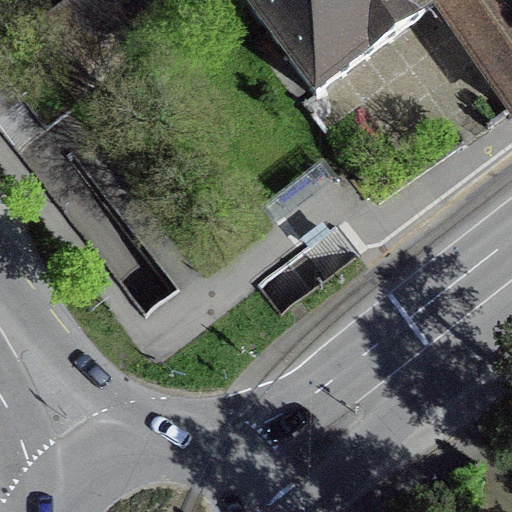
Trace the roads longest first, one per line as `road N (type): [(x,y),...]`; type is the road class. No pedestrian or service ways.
road 1 (primary): [(256,491),(511,290)]
road 2 (primary): [(256,491),(233,469),(185,446),(153,444),(87,474)]
road 3 (primary): [(0,326),(57,409),(87,474)]
